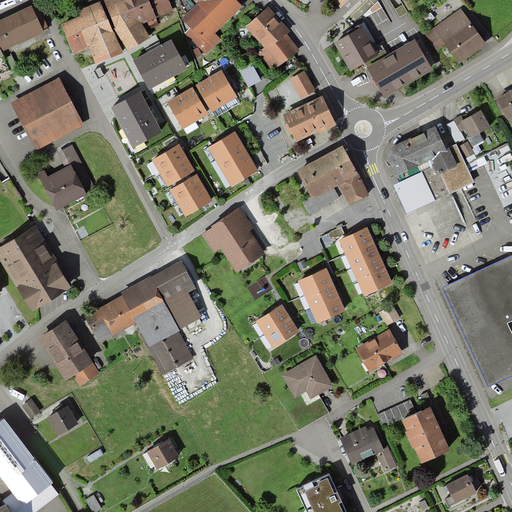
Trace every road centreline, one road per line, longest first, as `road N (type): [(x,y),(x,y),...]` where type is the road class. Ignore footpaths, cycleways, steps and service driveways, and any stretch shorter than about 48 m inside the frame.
road 1 (secondary): [(511,484),(364,144)]
road 2 (residential): [(171,245),(41,0)]
road 3 (residential): [(171,245),(349,136)]
road 4 (residential): [(98,290),(61,224),(27,195),(0,151)]
road 5 (secondary): [(378,127),(511,52)]
road 6 (residential): [(0,360),(98,290)]
